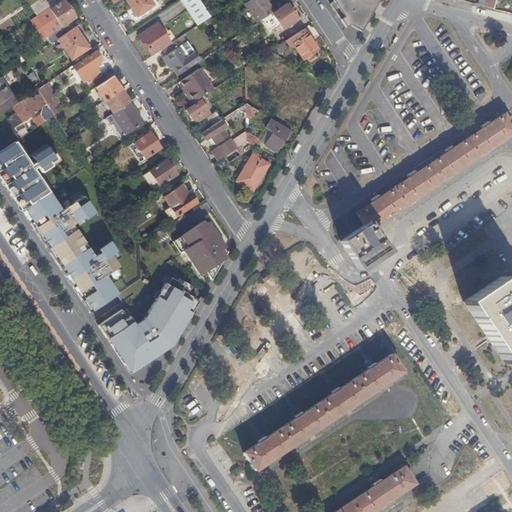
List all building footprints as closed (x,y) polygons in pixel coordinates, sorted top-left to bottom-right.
[(40,0),(41,1),(40,1),(37,1),(30,6),(36,16),(56,3),(54,0),(40,0)] [(148,0),(126,0),(137,16),(152,5),(148,0)] [(210,17),(198,0),(180,0),(180,1),(197,26),(210,17)] [(250,0),(245,4),(256,23),(273,12),(265,0),(250,0)] [(360,32),(379,2),(377,1),(377,0),(331,0),(333,2),(329,4),(345,28),(349,26),(360,32)] [(492,9),(494,0),(477,0),(477,4),(492,9)] [(63,1),(50,9),(61,26),(74,17),(63,1)] [(287,4),(271,14),(275,18),(273,20),(276,24),(277,23),(282,30),(296,19),(287,4)] [(139,37),(152,57),(161,50),(170,44),(157,25),(139,37)] [(62,36),(57,38),(71,58),(88,47),(75,27),(62,36)] [(48,37),(51,43),(57,38),(62,36),(58,30),(48,37)] [(303,30),(285,42),(289,48),(292,46),(302,60),(317,50),(307,34),(306,35),(303,30)] [(161,50),(166,56),(177,48),(173,42),(170,44),(161,50)] [(179,47),(177,48),(166,56),(164,57),(177,76),(200,61),(194,53),(186,58),(179,47)] [(96,52),(73,67),(83,83),(98,72),(95,68),(99,65),(98,63),(101,60),(96,52)] [(267,82),(244,69),(245,86),(246,104),(252,108),(267,82)] [(192,104),(212,90),(199,70),(180,82),(187,92),(185,93),(192,104)] [(32,73),(27,76),(29,79),(32,83),(37,80),(32,73)] [(95,88),(104,101),(120,90),(111,77),(95,88)] [(16,103),(0,78),(0,114),(11,107),(16,103)] [(302,80),(293,96),(307,104),(316,88),(302,80)] [(57,104),(45,85),(36,90),(53,116),(57,113),(53,107),(57,104)] [(16,103),(11,107),(16,113),(7,119),(13,128),(21,122),(22,121),(36,111),(33,108),(36,107),(33,102),(30,104),(27,99),(33,94),(42,108),(40,115),(45,121),(50,118),(53,116),(36,90),(16,103)] [(120,90),(104,101),(112,113),(128,103),(120,90)] [(278,124),(292,132),(304,111),(285,100),(274,118),(279,121),(278,124)] [(185,111),(191,119),(194,117),(197,121),(208,114),(199,102),(185,111)] [(142,123),(128,103),(112,113),(105,118),(109,125),(112,123),(121,137),(142,123)] [(252,108),(246,104),(245,114),(252,117),(256,110),(252,108)] [(201,123),(206,130),(220,121),(216,113),(201,123)] [(368,222),(371,227),(379,222),(381,219),(392,212),(394,212),(416,197),(416,196),(428,188),(430,188),(453,173),(454,171),(465,163),(467,163),(490,148),(489,147),(502,138),(504,138),(511,132),(511,126),(504,114),(489,124),(486,119),(479,124),(482,129),(453,148),(450,144),(443,148),(445,153),(416,173),(413,169),(405,174),(408,178),(379,197),(376,193),(370,198),(372,202),(356,213),(364,224),(368,222)] [(278,124),(271,119),(266,128),(273,132),(265,145),(276,152),(285,138),(287,139),(292,132),(278,124)] [(220,121),(206,130),(200,134),(205,141),(210,139),(213,136),(217,143),(227,137),(222,130),(226,128),(221,120),(220,121)] [(149,133),(134,143),(144,160),(159,149),(149,133)] [(246,134),(246,143),(252,146),(256,149),(260,142),(246,134)] [(0,151),(0,179),(21,211),(49,193),(51,192),(39,175),(60,161),(48,143),(27,157),(16,140),(0,151)] [(218,149),(224,157),(236,150),(230,141),(218,149)] [(240,147),(243,152),(252,146),(246,143),(240,147)] [(236,150),(224,157),(228,164),(240,156),(239,155),(243,152),(240,147),(236,150)] [(211,153),(217,162),(224,157),(218,149),(211,153)] [(259,157),(253,153),(235,182),(252,192),(268,165),(258,159),(259,157)] [(166,160),(149,172),(158,186),(175,175),(166,160)] [(158,186),(149,172),(143,176),(152,190),(158,186)] [(180,185),(164,196),(178,215),(196,204),(190,195),(188,197),(180,185)] [(49,193),(21,211),(72,289),(114,261),(119,258),(109,242),(97,250),(100,254),(93,258),(72,227),(76,224),(75,221),(82,216),(85,221),(95,214),(80,193),(71,199),(74,204),(61,212),(49,193)] [(114,194),(110,197),(123,217),(127,213),(114,194)] [(127,215),(122,218),(127,227),(132,223),(127,215)] [(205,218),(174,238),(181,249),(184,247),(203,276),(209,273),(212,277),(228,252),(224,246),(227,244),(210,219),(207,221),(205,218)] [(368,222),(364,224),(341,241),(358,267),(385,249),(374,232),(371,227),(368,222)] [(114,261),(72,289),(89,314),(117,295),(104,277),(118,268),(114,261)] [(177,279),(169,274),(141,320),(132,326),(121,310),(98,326),(130,374),(174,340),(199,298),(189,292),(193,284),(179,275),(177,279)] [(511,295),(499,276),(460,302),(502,364),(511,356),(511,295)] [(257,469),(391,378),(401,371),(390,355),(376,365),(373,362),(365,366),(368,370),(340,389),(338,386),(330,391),(332,394),(303,414),(301,410),(293,416),(295,419),(282,428),(266,438),(264,435),(256,440),(258,444),(245,454),(255,469),(257,469)] [(371,511),(414,484),(403,467),(381,482),(378,479),(371,483),(374,487),(335,511),(371,511)]
